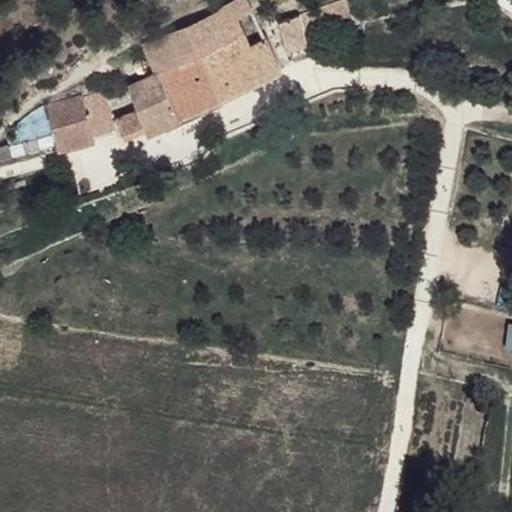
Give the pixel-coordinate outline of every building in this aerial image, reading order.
[(285,74),(246,0),(237,0),(142,45),(152,71),(128,83),(137,105),(148,126),(151,131),(255,87),(285,74)] [(343,0),(334,0),(280,22),(289,51),(312,43),(310,26),(350,11),(343,0)] [(94,141),(82,88),(48,97),(59,150),(94,141)] [(148,126),(137,105),(114,115),(124,135),(148,126)] [(23,128),(30,152),(54,145),(47,121),(23,128)]
